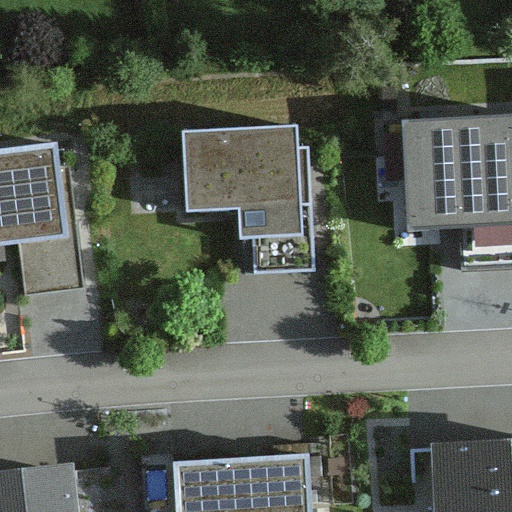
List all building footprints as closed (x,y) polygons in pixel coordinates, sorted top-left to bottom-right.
[(294,130),(186,133),(188,214),(296,211),(294,130)] [(511,135),(408,139),(412,234),(511,229),(511,135)] [(50,166),(0,172),(0,251),(59,244),(50,166)] [(511,511),(511,449),(434,452),(435,511),(511,511)] [(309,511),(307,461),(177,468),(179,511),(309,511)] [(75,511),(70,471),(0,479),(0,511),(75,511)]
